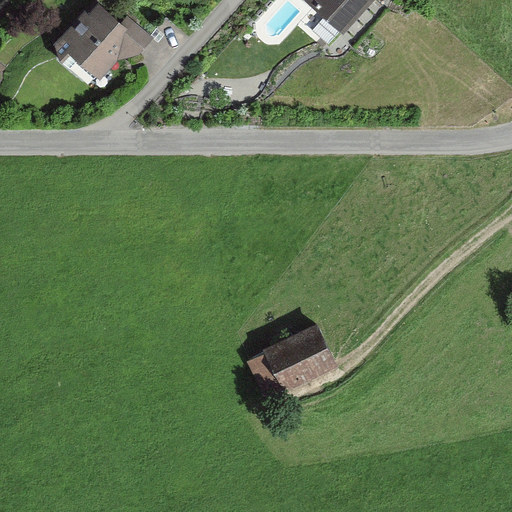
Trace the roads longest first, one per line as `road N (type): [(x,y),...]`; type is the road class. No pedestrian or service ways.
road 1 (residential): [(504,142),(0,145)]
road 2 (track): [(511,217),(467,246),(330,380)]
